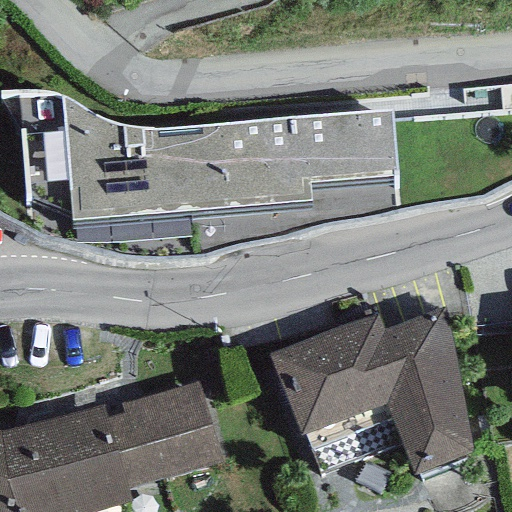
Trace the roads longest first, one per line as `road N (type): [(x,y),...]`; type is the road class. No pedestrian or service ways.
road 1 (residential): [(0,291),(82,289),(166,301),(511,218)]
road 2 (residential): [(511,61),(179,85),(135,76),(86,48)]
road 3 (residential): [(86,48),(216,0)]
